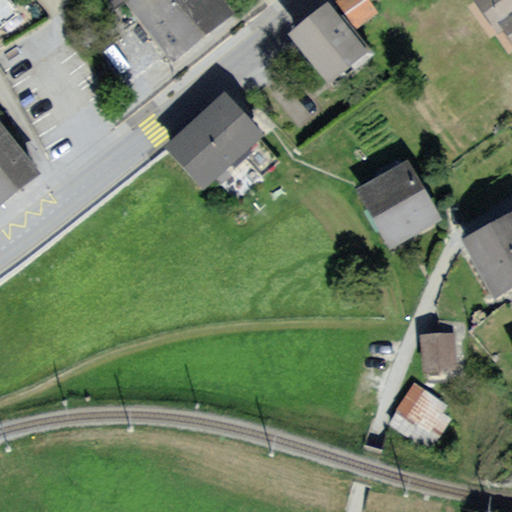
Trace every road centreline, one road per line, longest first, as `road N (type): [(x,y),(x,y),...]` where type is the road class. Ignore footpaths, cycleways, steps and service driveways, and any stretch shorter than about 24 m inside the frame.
road 1 (primary): [(0,249),(318,0)]
road 2 (unclassified): [(511,202),(458,233),(446,249),(383,402),(354,511)]
